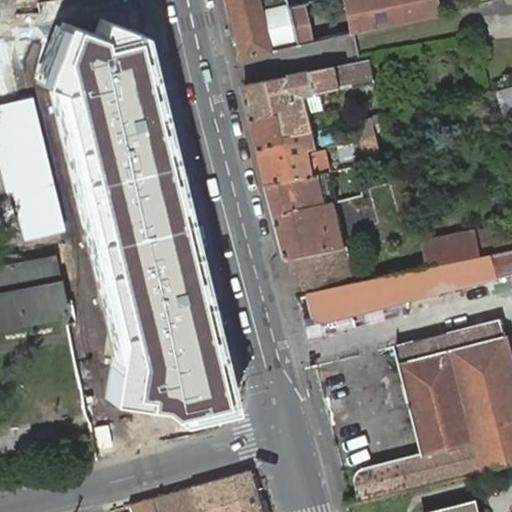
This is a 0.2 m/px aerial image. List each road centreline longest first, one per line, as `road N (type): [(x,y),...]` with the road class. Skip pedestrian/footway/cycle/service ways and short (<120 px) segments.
road 1 (primary): [(173,0),(281,432)]
road 2 (tertiary): [(0,509),(281,432)]
